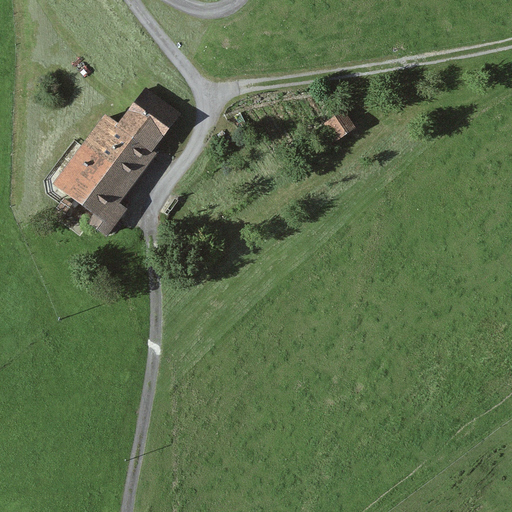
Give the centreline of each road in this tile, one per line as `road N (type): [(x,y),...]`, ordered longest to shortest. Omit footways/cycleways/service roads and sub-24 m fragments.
road 1 (unclassified): [(130,0),(206,98),(200,142),(145,215),(156,331),(128,511)]
road 2 (track): [(206,98),(511,45)]
